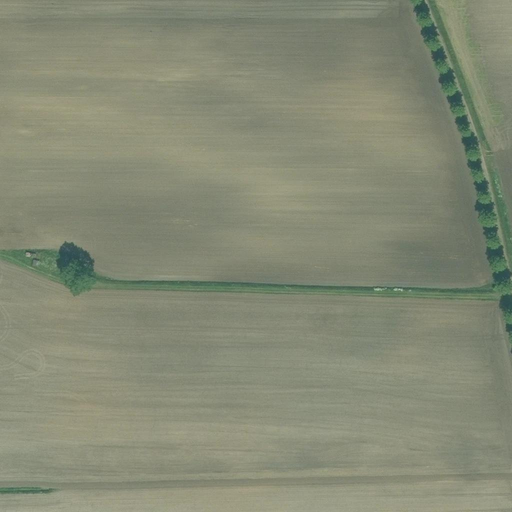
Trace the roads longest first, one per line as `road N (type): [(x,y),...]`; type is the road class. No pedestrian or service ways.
road 1 (track): [(511,295),(88,286),(0,257)]
road 2 (unclassified): [(511,293),(470,116),(425,0)]
